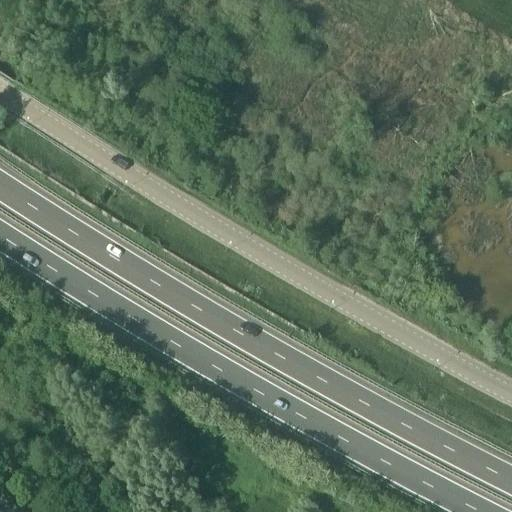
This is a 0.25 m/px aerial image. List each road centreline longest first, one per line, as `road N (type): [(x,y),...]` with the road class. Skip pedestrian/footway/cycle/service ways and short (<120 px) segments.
road 1 (tertiary): [(0,93),(223,234),(511,396)]
road 2 (trunk): [(511,482),(273,353),(0,186)]
road 3 (trunk): [(0,236),(221,372),(478,511)]
